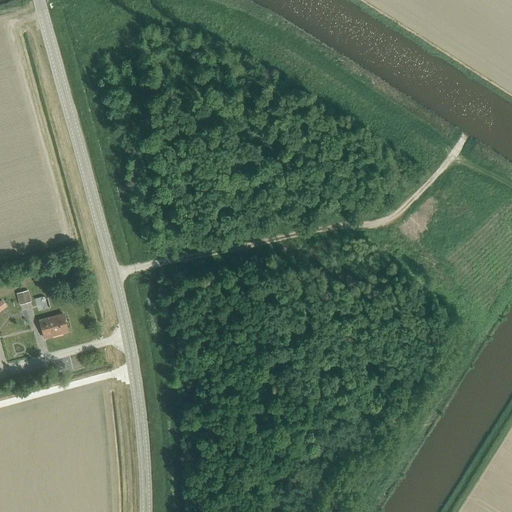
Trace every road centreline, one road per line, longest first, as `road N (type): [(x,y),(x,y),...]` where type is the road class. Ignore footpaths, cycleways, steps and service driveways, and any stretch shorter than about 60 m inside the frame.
road 1 (tertiary): [(145,511),(127,335),(39,0)]
road 2 (track): [(112,273),(387,222),(464,141)]
